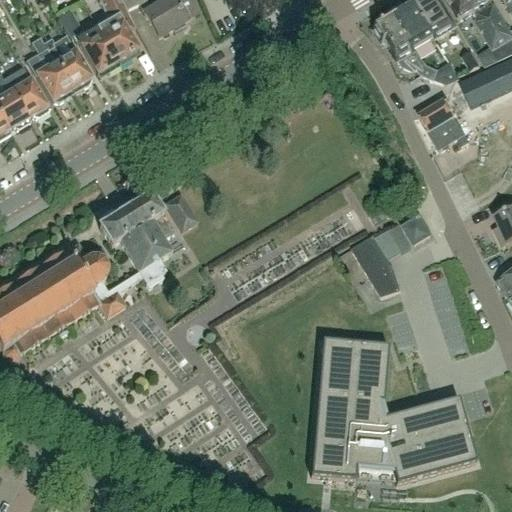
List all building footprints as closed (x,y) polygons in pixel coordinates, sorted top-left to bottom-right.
[(124,15),(117,0),(95,0),(107,25),(94,33),(97,38),(116,71),(128,64),(126,60),(135,54),(124,35),(132,31),(124,15)] [(142,0),(117,0),(124,15),(135,8),(156,41),(169,33),(171,36),(177,32),(160,6),(149,13),(144,4),(142,0)] [(183,25),(182,23),(196,15),(188,1),(188,0),(164,0),(166,2),(160,6),(177,32),(182,29),(181,27),(183,25)] [(434,0),(429,0),(413,10),(429,38),(432,42),(452,29),(434,0)] [(467,18),(488,51),(476,59),(483,71),(511,58),(511,34),(508,37),(488,5),(487,5),(483,0),(441,0),(456,24),(467,18)] [(511,0),(499,0),(509,16),(511,14),(511,0)] [(429,38),(413,10),(411,6),(391,19),(393,22),(394,22),(411,50),(429,38)] [(85,45),(82,39),(66,12),(55,19),(68,41),(71,40),(74,44),(73,45),(93,79),(102,74),(104,78),(116,71),(97,38),(85,45)] [(382,29),(373,35),(380,48),(383,46),(395,65),(396,65),(399,71),(410,76),(411,76),(415,73),(418,79),(432,84),(432,85),(433,85),(445,89),(453,85),(454,85),(457,84),(456,81),(451,71),(448,66),(436,74),(425,70),(423,68),(417,60),(413,54),(414,54),(411,50),(394,22),(393,22),(387,26),(386,24),(381,27),(382,29)] [(68,95),(52,67),(42,49),(36,40),(28,45),(37,60),(25,67),(49,106),(51,105),(52,107),(55,108),(57,107),(59,106),(61,105),(62,102),(63,100),(62,98),(68,95)] [(45,47),(42,49),(68,95),(74,92),(75,93),(77,94),(79,94),(81,93),(84,91),(86,89),(87,87),(87,85),(87,83),(88,83),(62,41),(50,48),(52,52),(49,53),(45,47)] [(469,112),(511,92),(511,62),(458,88),(469,112)] [(0,82),(24,123),(31,119),(33,123),(46,115),(20,71),(0,82)] [(0,125),(6,135),(12,131),(14,135),(27,127),(24,123),(0,82),(0,125)] [(461,120),(433,135),(457,182),(485,167),(461,120)] [(511,132),(508,123),(496,128),(509,158),(511,157),(511,132)] [(179,199),(163,209),(180,236),(195,226),(179,199)] [(85,264),(80,256),(75,249),(64,256),(63,255),(61,256),(62,257),(38,272),(37,270),(36,271),(37,273),(13,287),(12,286),(11,287),(12,288),(0,295),(0,355),(2,355),(1,358),(2,363),(5,366),(8,367),(13,365),(16,362),(18,357),(19,359),(20,358),(21,360),(21,359),(23,358),(22,357),(45,342),(46,344),(48,342),(47,341),(71,326),(72,327),(74,326),(73,324),(97,309),(99,313),(105,322),(123,310),(116,298),(140,282),(146,293),(161,284),(158,279),(163,275),(156,264),(170,255),(162,243),(172,237),(148,200),(117,220),(115,217),(108,216),(101,221),(98,227),(100,231),(97,232),(110,252),(117,247),(136,277),(106,297),(99,287),(102,284),(104,281),(105,274),(103,269),(100,266),(97,264),(94,263),(91,262),(85,264)] [(511,212),(491,222),(495,230),(490,233),(498,251),(504,248),(505,252),(511,249),(511,212)] [(428,239),(417,221),(401,231),(412,249),(428,239)] [(340,259),(349,280),(359,276),(349,255),(340,259)] [(330,257),(318,263),(326,278),(338,272),(330,257)] [(506,303),(511,299),(511,276),(496,288),(506,303)] [(366,281),(355,285),(365,307),(375,302),(366,281)] [(320,345),(309,480),(353,484),(354,472),(390,475),(394,488),(474,467),(457,402),(410,415),(382,423),(378,407),(382,407),(386,350),(320,345)]
